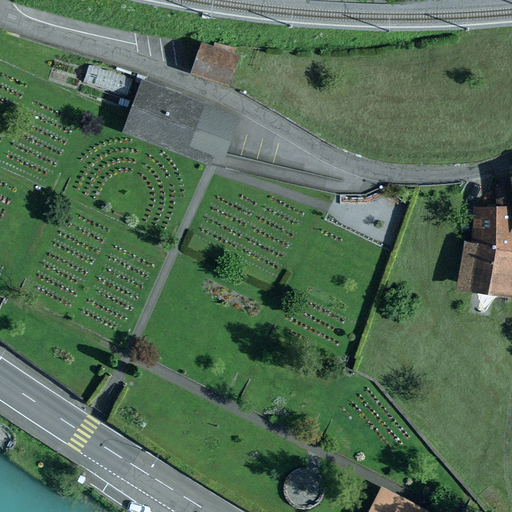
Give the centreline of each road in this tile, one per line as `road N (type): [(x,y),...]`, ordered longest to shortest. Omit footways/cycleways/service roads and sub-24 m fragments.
road 1 (residential): [(511,158),(467,171),(366,169),(156,67),(0,15)]
road 2 (primary): [(0,377),(208,511)]
